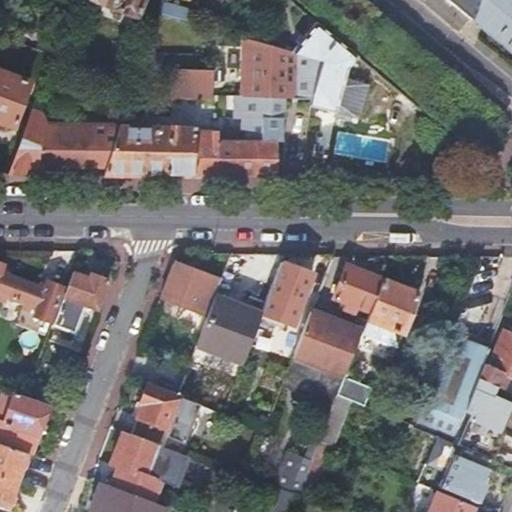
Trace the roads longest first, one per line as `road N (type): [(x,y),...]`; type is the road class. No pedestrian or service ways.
road 1 (secondary): [(511,218),(160,215)]
road 2 (residential): [(160,215),(55,511)]
road 3 (residential): [(511,105),(386,0)]
road 4 (secondary): [(160,215),(0,213)]
